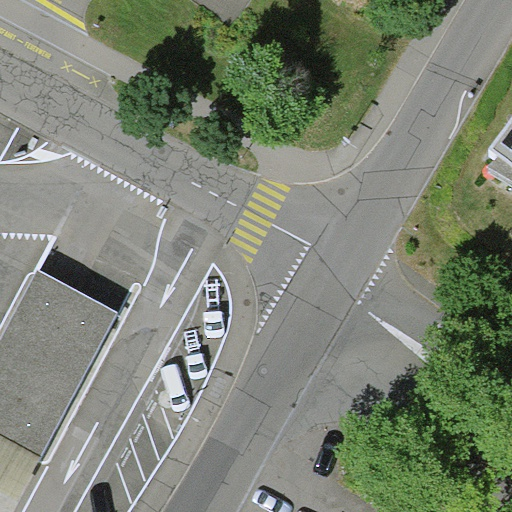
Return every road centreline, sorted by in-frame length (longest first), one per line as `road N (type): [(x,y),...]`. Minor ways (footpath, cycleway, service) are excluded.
road 1 (residential): [(0,76),(351,257)]
road 2 (residential): [(351,257),(504,0)]
road 3 (residential): [(203,511),(351,257)]
